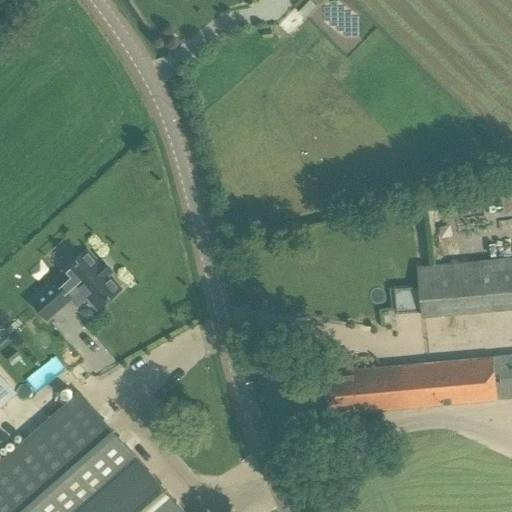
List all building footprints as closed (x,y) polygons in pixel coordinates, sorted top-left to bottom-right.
[(218,25),(240,19),(237,6),(214,12),(218,25)] [(176,58),(207,35),(200,24),(168,48),(176,58)] [(449,250),(458,230),(445,225),(436,244),(449,250)] [(98,310),(122,289),(110,275),(113,272),(103,261),(100,264),(88,250),(63,271),(65,273),(32,302),(48,320),(71,300),(77,307),(87,298),(98,310)] [(420,286),(392,288),(395,316),(422,313),(422,316),(511,308),(511,259),(418,268),(420,286)] [(353,370),(326,373),(330,417),(511,400),(511,355),(378,368),(377,357),(352,359),(353,370)] [(0,375),(0,404),(15,392),(0,375)] [(81,393),(0,463),(0,511),(100,511),(148,470),(81,393)] [(502,461),(467,463),(469,493),(504,491),(502,461)] [(185,511),(148,470),(100,511),(185,511)]
